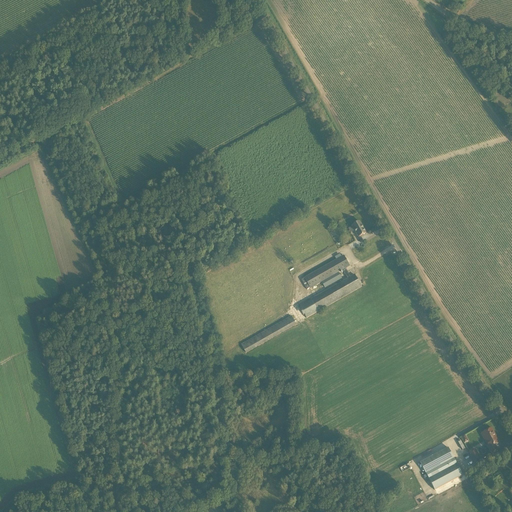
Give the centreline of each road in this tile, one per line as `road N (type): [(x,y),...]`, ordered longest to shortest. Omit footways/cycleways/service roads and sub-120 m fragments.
road 1 (unclassified): [(511,414),(439,314),(257,0)]
road 2 (track): [(225,0),(220,40),(143,84)]
